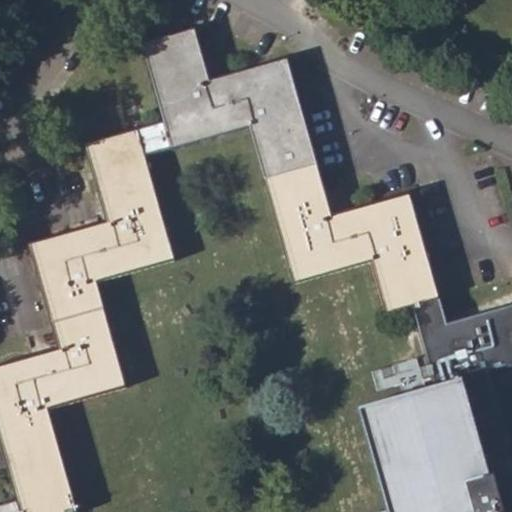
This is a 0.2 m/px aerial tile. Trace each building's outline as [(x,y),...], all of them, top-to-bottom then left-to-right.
[(150,41),(173,120),(181,148),(259,126),(303,282),(380,259),(395,310),(421,304),(450,293),(421,190),(367,204),(369,214),(344,220),(318,128),(297,54),(242,71),(245,80),(222,86),(204,27),(150,41)] [(147,127),(155,154),(181,148),(173,120),(147,127)] [(184,260),(155,154),(147,127),(92,142),(115,228),(93,235),(89,227),(35,243),(66,356),(43,362),(41,353),(0,365),(0,421),(22,501),(15,503),(17,511),(79,511),(51,413),(135,389),(105,282),(184,260)] [(421,304),(423,327),(457,317),(450,293),(421,304)] [(511,301),(457,317),(423,327),(439,384),(366,405),(395,508),(382,511),(509,511),(492,452),(511,445),(511,425),(496,368),(511,363),(511,301)] [(0,507),(0,511),(17,511),(15,503),(0,507)]
